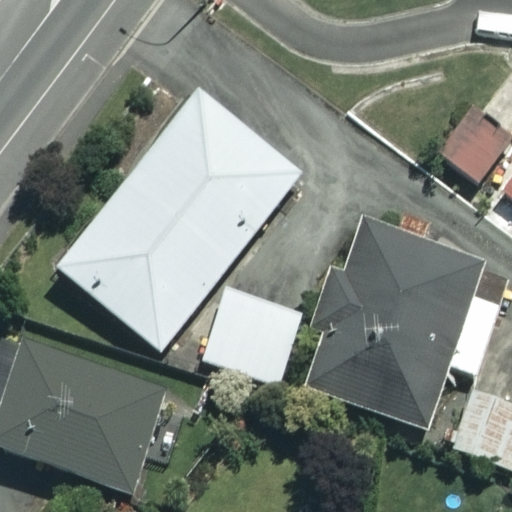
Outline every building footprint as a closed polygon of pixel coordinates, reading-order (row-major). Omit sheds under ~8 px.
[(430,159),(511,215),(511,125),(474,98),(430,159)] [(295,179),(192,99),(54,276),(157,356),(295,179)] [(476,270),(364,231),(309,394),(422,432),(443,371),(475,382),(499,312),(465,301),(476,270)] [(300,320),(222,295),(199,366),(276,392),(300,320)] [(161,397),(14,348),(0,390),(0,457),(127,499),(161,397)] [(511,411),(473,397),(452,453),(511,476),(511,411)]
